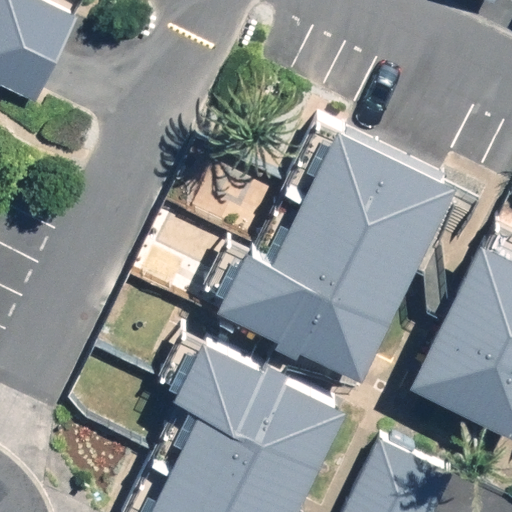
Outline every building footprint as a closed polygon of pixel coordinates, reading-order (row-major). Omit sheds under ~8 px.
[(80,6),(67,0),(0,0),(0,71),(37,90),(80,6)] [(456,163),(342,107),(275,242),(253,231),(226,285),(362,352),(456,163)] [(511,235),(483,221),(413,361),(511,409),(511,235)] [(285,511),(348,387),(208,317),(179,377),(207,391),(145,511),(285,511)] [(428,511),(453,463),(382,429),(341,511),(428,511)]
